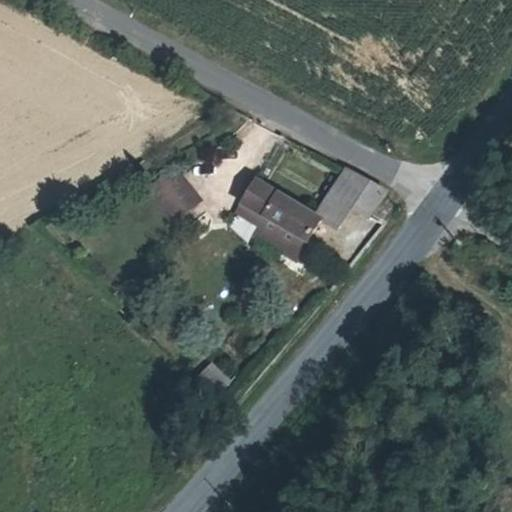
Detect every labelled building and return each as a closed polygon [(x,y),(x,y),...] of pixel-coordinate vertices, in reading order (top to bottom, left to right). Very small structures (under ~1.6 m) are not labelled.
[(388,197),(346,174),(330,202),(354,216),(366,223),(388,197)] [(192,203),(171,175),(147,193),(168,221),(192,203)] [(312,246),(325,224),(318,221),(259,185),(245,207),(312,246)] [(342,236),(354,216),(330,202),(318,221),(325,224),(342,236)] [(193,382),(216,398),(230,378),(206,362),(193,382)]
